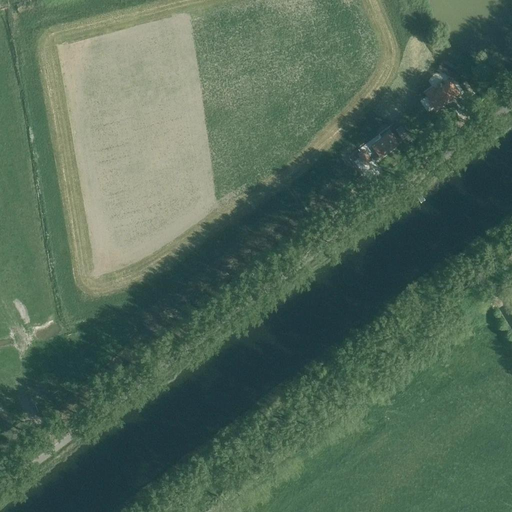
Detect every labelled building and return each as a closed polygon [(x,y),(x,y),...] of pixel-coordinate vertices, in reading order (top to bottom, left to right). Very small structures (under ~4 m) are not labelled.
[(461,70),(444,59),(438,70),(451,78),(452,77),(456,79),(461,70)] [(433,86),(424,92),(437,109),(444,104),(443,103),(453,96),(454,97),(459,93),(450,80),(446,82),(443,79),(437,83),(439,87),(436,90),(433,86)] [(401,126),(396,129),(403,140),(408,136),(401,126)] [(388,132),(372,145),(379,155),(382,153),(383,156),(398,145),(388,132)] [(408,136),(403,140),(411,151),(416,147),(408,136)] [(372,160),(364,149),(358,153),(366,164),(372,160)]
